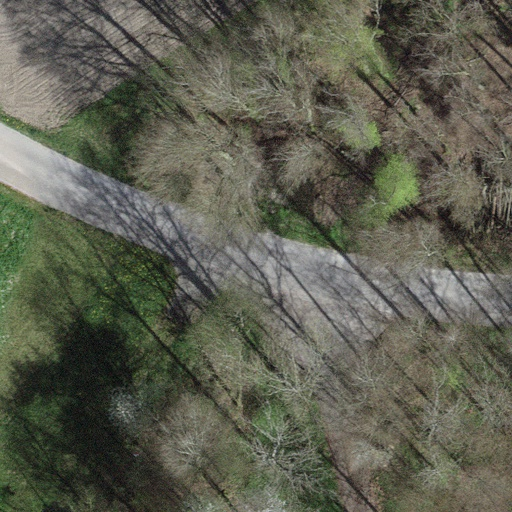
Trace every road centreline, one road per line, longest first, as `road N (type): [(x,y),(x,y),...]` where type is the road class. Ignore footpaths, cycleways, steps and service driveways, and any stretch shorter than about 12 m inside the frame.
road 1 (unclassified): [(511,302),(318,272),(58,180),(0,141)]
road 2 (track): [(359,511),(318,272)]
